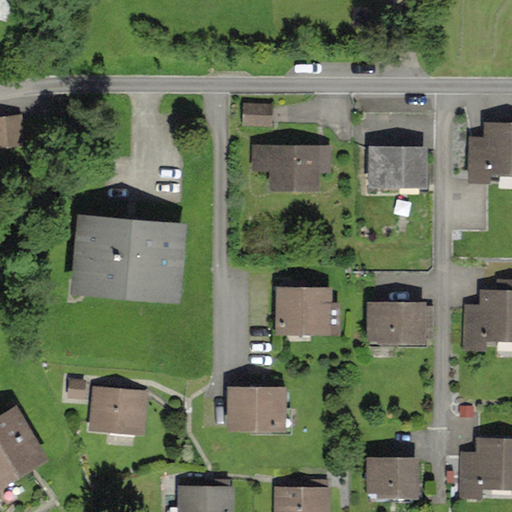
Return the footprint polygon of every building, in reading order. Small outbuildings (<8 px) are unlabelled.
[(272,106),(244,106),(244,128),(272,128),(272,106)] [(24,117),(0,117),(0,152),(25,151),(24,117)] [(485,142),(469,142),(467,187),(489,188),(489,179),(511,179),(511,127),(486,126),(485,142)] [(427,150),(368,148),(367,189),(426,191),(427,150)] [(333,149),(254,150),(254,174),(272,173),(272,196),(322,195),(322,177),(333,177),(333,149)] [(188,236),(81,223),(71,303),(179,316),(188,236)] [(497,295),(480,294),(479,309),(467,308),(465,353),(488,354),(488,344),(511,345),(511,282),(498,281),(497,295)] [(333,287),(277,286),(276,336),(332,337),(333,287)] [(426,309),(367,307),(366,347),(424,350),(426,309)] [(86,383),(69,381),(67,401),(85,402),(86,383)] [(150,392),(92,387),(88,434),(146,439),(150,392)] [(286,393),(228,392),(227,436),(285,438),(286,393)] [(15,409),(0,418),(0,489),(34,470),(46,463),(15,409)] [(483,491),(511,491),(511,443),(476,443),(476,456),(460,456),(460,501),(483,502),(483,491)] [(419,463),(369,461),(367,503),(417,505),(419,463)] [(306,493),(275,493),(275,511),(331,511),(332,481),(306,481),(306,493)] [(208,490),(180,490),(179,511),(233,511),(233,482),(208,482),(208,490)]
